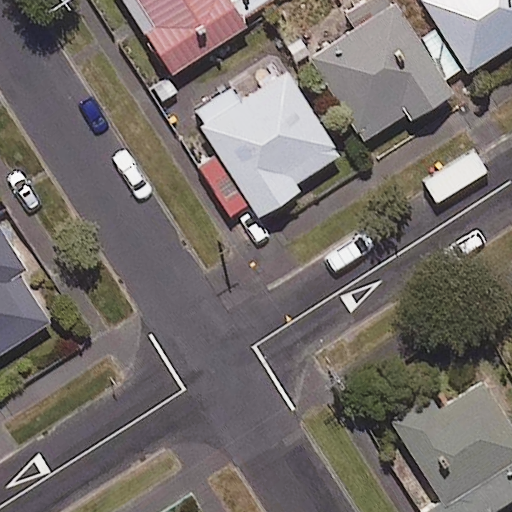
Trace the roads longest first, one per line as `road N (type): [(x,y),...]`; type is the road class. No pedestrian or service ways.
road 1 (residential): [(221,365),(0,17)]
road 2 (residential): [(221,365),(511,180)]
road 3 (residential): [(0,507),(221,365)]
road 4 (residential): [(314,511),(221,365)]
